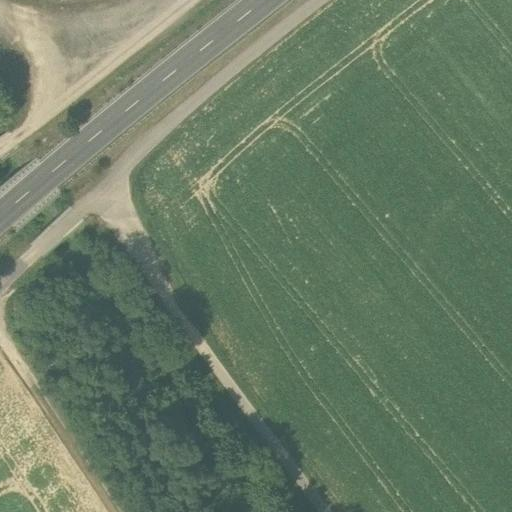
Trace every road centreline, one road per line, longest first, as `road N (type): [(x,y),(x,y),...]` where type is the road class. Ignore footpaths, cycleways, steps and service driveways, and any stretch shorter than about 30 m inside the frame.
road 1 (track): [(104,193),(171,310),(320,511)]
road 2 (secondary): [(0,222),(267,0)]
road 3 (track): [(104,193),(326,0)]
road 4 (track): [(0,153),(186,0)]
road 5 (track): [(0,338),(115,511)]
road 6 (track): [(0,293),(104,193)]
